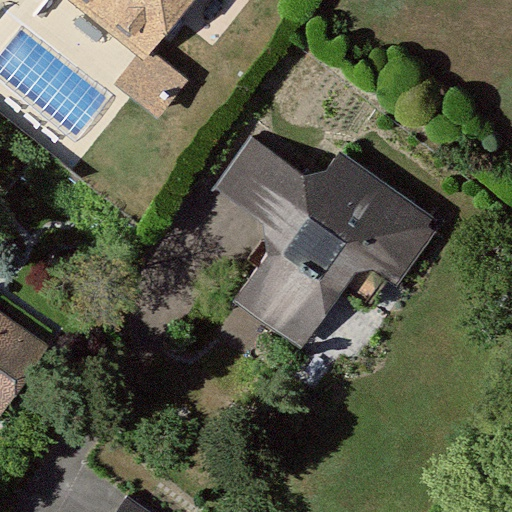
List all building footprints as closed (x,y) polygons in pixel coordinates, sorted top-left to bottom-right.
[(81,0),(146,52),(152,45),(188,0),(81,0)] [(192,77),(152,45),(146,52),(119,82),(161,117),(192,77)] [(437,217),(343,150),(332,167),(306,173),(253,135),(217,185),(268,222),(273,252),(239,298),(303,347),(359,268),(377,264),(398,284),(439,229),(433,225),(437,217)] [(0,312),(0,418),(48,346),(0,312)] [(152,511),(129,495),(117,511),(152,511)]
